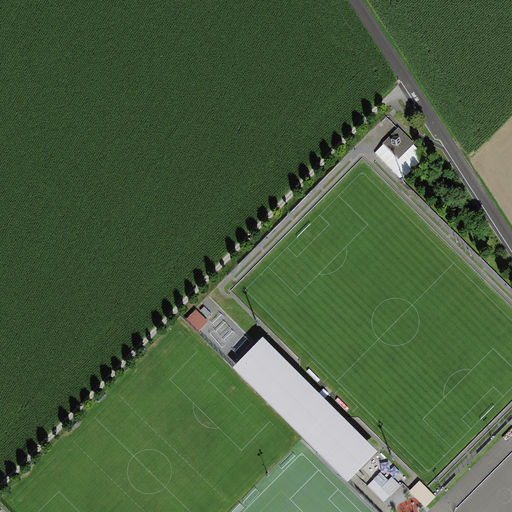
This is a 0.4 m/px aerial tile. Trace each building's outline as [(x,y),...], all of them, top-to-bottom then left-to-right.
[(399,130),(375,154),(399,178),(405,177),(424,157),(412,146),(414,144),(399,130)] [(228,334),(245,352),(255,342),(238,324),(228,334)] [(264,342),(233,372),(347,485),(376,454),(264,342)] [(381,473),(368,486),(384,502),(400,487),(392,478),(388,481),(381,473)] [(427,509),(437,499),(422,482),(411,492),(427,509)]
